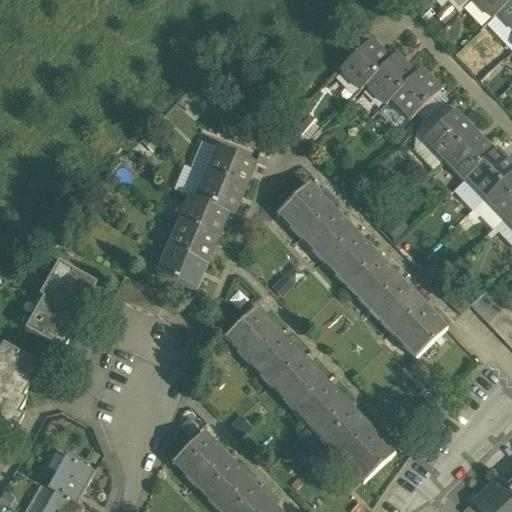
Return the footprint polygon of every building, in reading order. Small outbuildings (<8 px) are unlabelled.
[(511,2),(511,0),(474,0),(472,3),(491,23),(497,17),(511,2)] [(511,2),(497,17),(511,32),(511,2)] [(389,65),(369,44),(339,73),(358,94),(364,89),(389,65)] [(389,65),(364,89),(384,109),(389,103),(414,80),(395,59),(389,65)] [(414,80),(389,103),(409,124),(440,94),(420,74),(414,80)] [(474,135),(454,114),(423,144),(443,165),(474,135)] [(474,135),(443,165),(463,185),(465,182),(493,156),(474,135)] [(255,167),(216,150),(205,177),(244,193),(255,167)] [(493,156),(465,182),(485,202),(511,176),(511,169),(496,153),(493,156)] [(511,176),(485,202),(504,223),(511,215),(511,176)] [(244,193),(205,177),(194,202),(227,217),(233,219),(244,193)] [(331,212),(308,187),(277,216),(301,241),(331,212)] [(194,202),(188,200),(178,226),(217,242),(227,217),(194,202)] [(331,212),(301,241),(323,264),(354,235),(331,212)] [(217,242),(178,226),(167,252),(206,268),(217,242)] [(354,235),(323,264),(346,288),(377,259),(354,235)] [(206,268),(167,252),(156,278),(195,295),(206,268)] [(377,259),(346,288),(369,312),(399,283),(377,259)] [(96,285),(58,265),(40,298),(42,300),(78,319),(85,306),(91,309),(96,299),(90,296),(96,285)] [(124,280),(112,301),(124,306),(134,284),(124,280)] [(399,283),(369,312),(392,336),(422,307),(399,283)] [(145,289),(134,284),(124,306),(135,311),(145,289)] [(145,289),(135,311),(146,315),(156,293),(145,289)] [(487,292),(470,308),(479,318),(496,301),(487,292)] [(156,293),(146,315),(158,320),(167,298),(156,293)] [(178,302),(167,298),(158,320),(169,325),(178,302)] [(78,319),(42,300),(24,332),(64,353),(69,344),(73,347),(79,336),(74,334),(81,321),(78,319)] [(496,301),(479,318),(487,326),(505,310),(496,301)] [(178,302),(169,325),(180,329),(189,307),(178,302)] [(189,307),(180,329),(192,334),(201,312),(189,307)] [(422,307),(392,336),(415,361),(446,332),(422,307)] [(511,317),(505,310),(487,326),(496,335),(511,319),(511,317)] [(255,311),(225,341),(248,365),(279,336),(255,311)] [(511,319),(496,335),(504,344),(511,335),(511,319)] [(279,336),(248,365),(271,389),(302,360),(279,336)] [(40,369),(2,347),(0,351),(0,388),(22,401),(29,388),(36,392),(41,382),(35,379),(40,369)] [(302,360),(271,389),(294,413),(324,384),(302,360)] [(324,384),(294,413),(317,437),(347,408),(324,384)] [(22,401),(0,388),(0,431),(7,436),(13,426),(18,429),(24,419),(18,416),(26,403),(22,401)] [(347,408),(317,437),(339,461),(370,432),(347,408)] [(370,432),(339,461),(363,485),(393,456),(370,432)] [(226,461),(203,436),(173,465),(196,490),(226,461)] [(220,511),(249,485),(226,461),(196,490),(217,511),(220,511)] [(95,476),(69,462),(60,477),(57,475),(47,492),(58,498),(77,509),(95,476)] [(511,511),(511,494),(507,490),(499,481),(472,506),(477,511),(511,511)] [(249,485),(220,511),(268,511),(272,508),(249,485)] [(83,511),(77,509),(58,498),(49,511),(48,511),(46,511),(45,511),(83,511)]
